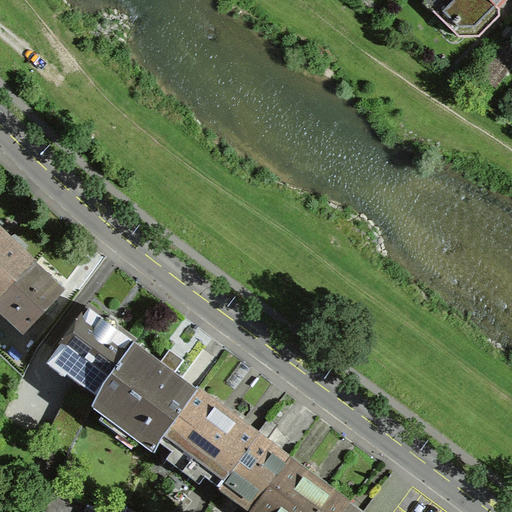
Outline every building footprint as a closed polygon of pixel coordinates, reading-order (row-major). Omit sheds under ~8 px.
[(508,0),(440,0),(478,34),(508,0)] [(0,236),(0,295),(30,264),(0,236)] [(47,276),(44,278),(40,275),(30,264),(0,295),(0,305),(8,313),(4,317),(21,333),(59,292),(58,291),(60,288),(47,276)] [(99,389),(101,384),(131,344),(114,331),(115,329),(115,327),(114,326),(114,324),(112,322),(111,321),(109,320),(106,319),(104,320),(103,320),(101,321),(98,319),(84,309),(51,353),(53,354),(46,364),(63,377),(70,367),(99,389)] [(151,452),(156,442),(158,439),(194,391),(144,354),(131,344),(101,384),(99,389),(92,403),(90,407),(101,415),(107,414),(135,436),(136,441),(151,452)] [(42,443),(66,455),(90,407),(92,403),(67,390),(59,405),(61,405),(42,443)] [(194,391),(158,439),(156,442),(216,486),(218,487),(219,484),(221,480),(255,435),(210,401),(195,390),(194,391)] [(266,421),(255,435),(221,480),(253,505),(287,460),(269,447),(264,443),(275,428),(266,421)] [(341,511),(347,505),(307,474),(287,460),(253,505),(253,506),(261,511),(341,511)]
